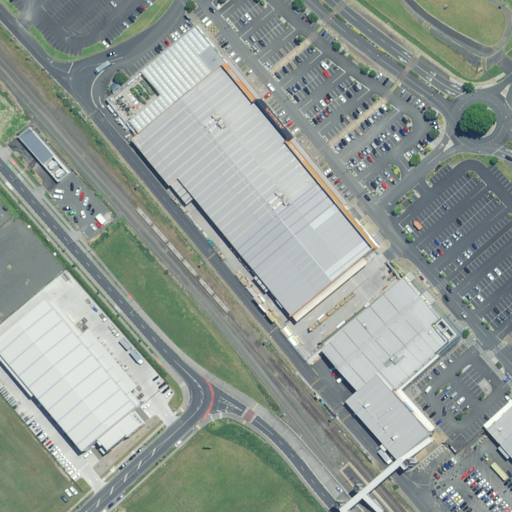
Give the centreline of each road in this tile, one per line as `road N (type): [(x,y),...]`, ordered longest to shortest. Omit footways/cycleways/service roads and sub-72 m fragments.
road 1 (tertiary): [(0,164),(203,397)]
road 2 (tertiary): [(454,116),(309,0)]
road 3 (tertiary): [(332,0),(443,84),(473,96)]
road 4 (tertiary): [(88,511),(203,397)]
